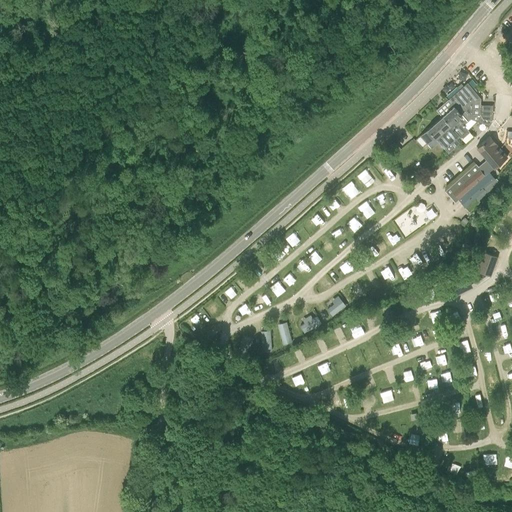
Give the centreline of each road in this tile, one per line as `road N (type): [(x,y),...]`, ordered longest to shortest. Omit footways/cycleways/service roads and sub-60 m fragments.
road 1 (tertiary): [(157,312),(398,104),(493,0)]
road 2 (track): [(278,0),(199,127),(68,287),(0,352)]
road 3 (track): [(511,497),(425,480),(366,438),(245,384),(168,326)]
road 4 (track): [(146,511),(168,326)]
road 5 (tertiary): [(0,397),(76,364),(157,312)]
